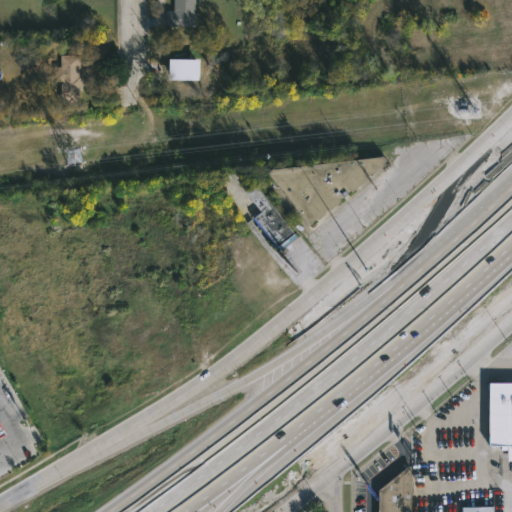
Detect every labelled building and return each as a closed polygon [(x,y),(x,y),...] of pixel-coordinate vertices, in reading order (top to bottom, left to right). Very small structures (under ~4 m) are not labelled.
[(199,0),(199,28),(168,28),(168,11),(175,11),(175,0),(199,0)] [(81,69),(81,75),(84,75),(84,91),(80,91),(80,102),(61,102),(61,82),(55,82),(55,67),(61,67),(61,55),(81,55),(81,69)] [(168,59),(168,79),(198,80),(198,60),(168,59)] [(363,186),(355,193),(354,192),(351,194),(352,196),(348,199),(347,197),(343,200),(345,202),(333,212),(331,210),(327,214),(329,215),(321,221),(320,220),(312,226),(271,174),(277,170),(384,158),(390,165),(363,186)] [(287,246),(280,251),(254,216),(260,211),(245,192),(258,182),(299,236),(287,246)] [(511,382),(511,460),(509,460),(509,450),(501,450),(501,445),(492,445),(493,382),(511,382)] [(381,511),(381,489),(410,466),(413,466),(413,511),(381,511)]
